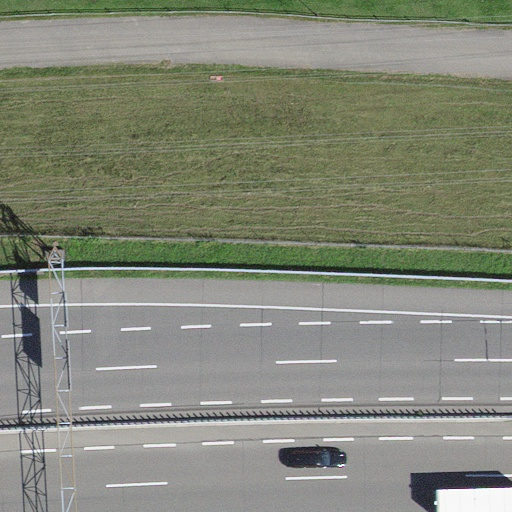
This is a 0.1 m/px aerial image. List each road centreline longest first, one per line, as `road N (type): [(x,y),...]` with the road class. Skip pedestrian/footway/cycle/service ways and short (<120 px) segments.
road 1 (motorway): [(0,495),(511,478)]
road 2 (motorway): [(511,360),(0,375)]
